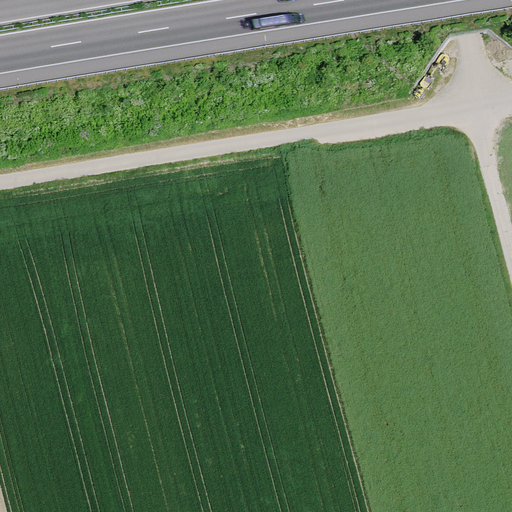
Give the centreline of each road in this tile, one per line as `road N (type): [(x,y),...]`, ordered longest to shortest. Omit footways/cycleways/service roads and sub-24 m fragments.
road 1 (track): [(511,99),(0,182)]
road 2 (motorway): [(0,55),(344,0)]
road 3 (track): [(511,260),(475,105),(462,0)]
